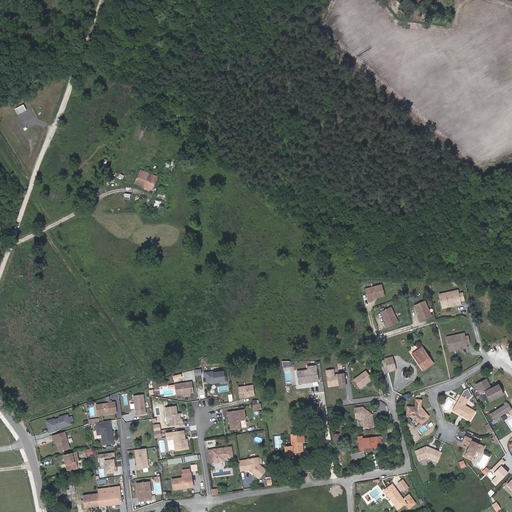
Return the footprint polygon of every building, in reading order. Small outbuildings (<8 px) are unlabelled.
[(24,104),(17,108),(19,113),(27,109),(24,104)] [(155,176),(137,170),(134,182),(152,188),(155,176)] [(381,295),(378,284),(362,289),(365,301),(370,300),(369,298),(372,297),(372,296),(374,296),(374,297),(381,295)] [(458,302),(455,288),(450,289),(450,291),(436,295),(438,305),(448,303),(448,301),(452,301),(453,301),(453,303),(458,302)] [(417,320),(428,314),(421,299),(411,304),(414,310),(415,310),(416,312),(415,312),(416,315),(415,316),(417,320)] [(387,306),(377,311),(381,317),(382,319),(383,322),(381,323),(384,327),(395,321),(387,306)] [(467,344),(463,330),(459,332),(459,334),(445,337),(448,348),(457,345),(457,344),(461,343),(462,344),(462,345),(467,344)] [(412,355),(420,368),(431,362),(421,345),(417,347),(419,351),(412,355)] [(392,367),(388,354),(381,356),(384,369),(392,367)] [(315,379),(312,363),(303,364),(304,367),(293,369),(295,382),(315,379)] [(222,368),(202,371),(202,375),(204,374),(205,381),(217,380),(217,381),(224,380),(222,368)] [(363,370),(351,378),(357,387),(369,379),(363,370)] [(331,372),(324,374),(326,390),(331,389),(331,388),(343,386),(342,376),(332,378),(331,372)] [(485,379),(475,385),(480,394),(484,391),(489,400),(502,393),(497,384),(490,388),(485,379)] [(177,392),(192,390),(191,380),(176,382),(177,392)] [(237,396),(252,394),(250,383),(235,385),(237,396)] [(463,390),(451,410),(457,413),(460,409),(466,412),(465,414),(469,421),(475,411),(464,405),(468,397),(470,396),(465,389),(463,390)] [(145,392),(135,393),(137,413),(147,412),(145,392)] [(115,400),(97,403),(98,412),(117,409),(115,400)] [(415,407),(407,407),(406,416),(416,417),(421,423),(428,417),(421,408),(420,408),(421,400),(416,400),(415,407)] [(175,403),(164,404),(165,413),(168,412),(169,422),(182,420),(181,416),(179,416),(178,411),(176,411),(175,403)] [(493,419),(511,410),(507,404),(490,413),(493,419)] [(362,427),(372,425),(370,413),(360,406),(353,407),(354,417),(358,416),(361,419),(362,427)] [(243,418),(242,408),(225,410),(225,415),(228,415),(228,416),(227,417),(228,428),(238,426),(237,418),(243,418)] [(46,421),(49,432),(57,430),(57,429),(70,426),(68,415),(59,418),(59,419),(54,420),(54,419),(46,421)] [(99,419),(96,419),(97,431),(101,431),(103,441),(113,440),(111,428),(110,428),(110,425),(105,425),(104,419),(99,419)] [(174,447),(187,445),(185,436),(183,437),(182,437),(181,434),(183,434),(182,428),(165,430),(166,436),(172,435),(174,447)] [(64,432),(51,436),(53,442),(56,444),(58,452),(69,449),(64,432)] [(293,441),(289,441),(290,445),(282,445),(283,456),(291,456),(290,451),(300,450),(300,441),(302,441),(302,439),(301,436),(301,432),(292,433),(293,441)] [(357,448),(362,448),(362,446),(375,445),(374,436),(362,438),(361,438),(360,434),(355,434),(357,448)] [(483,446),(471,440),(471,439),(464,435),(461,443),(468,446),(463,456),(471,459),(475,450),(480,452),(483,446)] [(228,443),(207,446),(209,459),(218,458),(218,455),(220,455),(229,454),(228,443)] [(146,446),(135,447),(136,455),(137,456),(137,457),(136,458),(137,462),(135,462),(136,466),(148,465),(146,446)] [(436,463),(439,453),(427,449),(427,450),(426,450),(425,448),(414,452),(417,462),(425,459),(436,463)] [(115,456),(114,449),(98,451),(98,458),(101,458),(104,457),(104,461),(105,470),(116,469),(115,459),(114,459),(114,457),(115,456)] [(73,453),(61,455),(64,471),(75,469),(73,462),(75,462),(73,453)] [(237,469),(245,467),(247,467),(249,468),(248,470),(255,475),(261,467),(254,462),(253,456),(243,457),(243,458),(235,459),(237,469)] [(172,486),(191,483),(189,466),(182,467),(182,470),(180,471),(181,475),(171,476),(172,486)] [(148,479),(135,480),(138,498),(150,497),(148,479)] [(394,482),(399,490),(404,486),(399,479),(394,482)] [(71,486),(70,482),(63,484),(63,485),(67,485),(68,488),(65,488),(65,492),(72,491),(71,486)] [(95,488),(96,501),(120,499),(118,483),(95,485),(95,488)] [(380,489),(386,498),(389,497),(392,504),(390,504),(393,508),(401,503),(400,500),(401,499),(404,503),(401,504),(404,508),(411,504),(405,494),(398,498),(389,484),(380,489)] [(82,503),(96,501),(95,488),(80,490),(82,503)]
